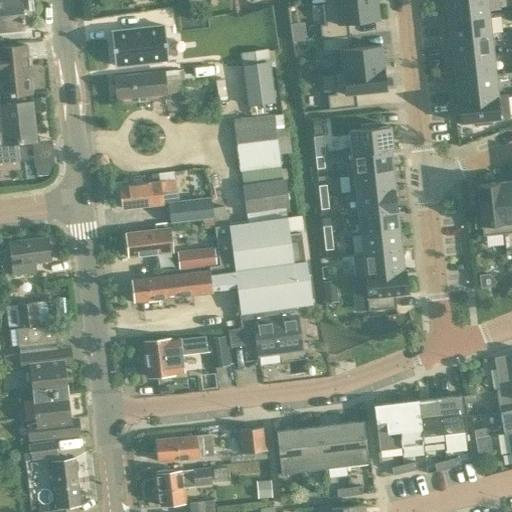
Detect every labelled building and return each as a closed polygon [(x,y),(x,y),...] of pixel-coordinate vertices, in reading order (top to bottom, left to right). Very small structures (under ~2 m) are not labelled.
[(22,23),(25,22),(24,17),(22,18),(20,0),(0,0),(0,31),(23,29),(22,23)] [(325,25),(320,25),(321,39),(349,36),(348,24),(380,21),(377,0),(356,0),(325,2),(323,3),(325,25)] [(487,13),(485,0),(446,0),(448,17),(487,13)] [(490,34),(487,13),(448,17),(451,38),(490,34)] [(107,31),(111,64),(164,58),(160,26),(107,31)] [(492,55),(490,34),(451,38),(453,59),(492,55)] [(349,36),(321,39),(323,53),(339,51),(341,71),(385,67),(383,46),(351,50),(349,36)] [(0,97),(31,94),(26,46),(0,48),(0,97)] [(494,76),(492,55),(453,59),(455,80),(494,76)] [(242,66),(248,106),(276,102),(270,62),(242,66)] [(335,94),(327,95),(329,109),(329,110),(357,107),(357,106),(355,94),(387,91),(385,67),(341,71),(332,72),(335,94)] [(118,99),(167,93),(164,71),(116,77),(118,99)] [(496,97),(494,76),(455,80),(457,101),(496,97)] [(496,97),(457,101),(460,122),(475,120),(476,126),(492,124),(491,118),(499,118),(509,117),(507,95),(496,97)] [(15,145),(36,142),(32,103),(0,106),(0,130),(1,131),(3,146),(0,146),(0,162),(17,161),(15,145)] [(275,116),(236,121),(242,168),(281,163),(275,116)] [(392,147),(390,127),(348,131),(351,152),(390,148),(392,147)] [(315,157),(325,156),(323,136),(313,137),(315,157)] [(392,168),(390,148),(351,152),(346,153),(348,173),(392,168)] [(325,156),(315,157),(316,169),(324,168),(323,156),(325,156)] [(395,189),(392,168),(348,173),(350,194),(346,194),(346,195),(395,189)] [(247,211),(288,206),(285,179),(243,184),(247,211)] [(124,207),(164,203),(162,192),(176,191),(175,180),(161,181),(121,186),(124,207)] [(511,180),(498,181),(503,233),(511,231),(511,180)] [(503,233),(498,181),(478,183),(483,235),(503,233)] [(319,197),(327,196),(326,185),(318,186),(319,197)] [(397,210),(395,189),(346,195),(348,215),(358,214),(397,210)] [(327,196),(319,197),(320,209),(328,209),(327,196)] [(211,197),(166,202),(168,222),(213,217),(211,197)] [(225,205),(212,207),(215,227),(214,227),(216,247),(301,236),(301,232),(290,233),(288,216),(286,216),(247,222),(228,224),(225,205)] [(399,231),(397,210),(358,214),(360,235),(399,231)] [(324,238),(331,237),(330,226),(322,227),(324,238)] [(130,256),(159,253),(173,252),(170,227),(156,229),(127,232),(130,256)] [(401,252),(399,231),(360,235),(362,254),(353,257),(401,252)] [(210,270),(212,292),(236,288),(239,305),(234,305),(235,314),(264,310),(301,305),(312,304),(307,260),(304,261),(301,236),(216,247),(177,252),(179,269),(210,266),(210,270)] [(331,237),(324,238),(325,250),(333,250),(331,237)] [(31,264),(49,261),(46,239),(9,244),(13,275),(32,272),(31,264)] [(500,251),(488,252),(488,260),(500,259),(500,251)] [(403,271),(401,252),(353,257),(355,277),(364,276),(364,277),(406,272),(406,271),(403,271)] [(322,279),(330,278),(329,266),(321,267),(322,279)] [(135,302),(212,292),(210,270),(132,280),(135,302)] [(408,293),(406,272),(364,277),(368,310),(396,307),(395,295),(408,293)] [(22,350),(41,348),(35,303),(17,305),(22,350)] [(265,319),(264,310),(235,314),(239,314),(243,340),(256,338),(258,355),(302,349),(298,314),(265,319)] [(227,335),(209,337),(213,367),(231,364),(227,335)] [(151,377),(174,375),(171,339),(147,341),(151,377)] [(28,369),(31,396),(69,391),(65,358),(52,360),(51,349),(17,353),(20,370),(28,369)] [(497,389),(497,390),(511,387),(511,353),(494,357),(499,389),(497,389)] [(511,387),(497,390),(500,411),(511,409),(511,387)] [(73,424),(69,391),(31,396),(34,423),(26,424),(28,440),(62,436),(61,425),(73,424)] [(465,403),(477,402),(476,394),(463,396),(465,403)] [(462,395),(439,397),(444,443),(466,441),(462,396),(462,395)] [(439,397),(418,400),(423,445),(444,443),(439,397)] [(418,400),(396,402),(401,448),(423,445),(418,400)] [(401,448),(396,402),(374,405),(374,406),(379,451),(401,448)] [(511,409),(500,411),(504,433),(511,431),(511,409)] [(364,421),(342,423),(346,467),(368,465),(364,422),(364,421)] [(342,423),(320,426),(325,469),(346,467),(342,423)] [(320,426),(298,428),(303,472),(325,469),(320,426)] [(264,428),(240,430),(242,454),(266,452),(264,428)] [(303,472),(298,428),(276,431),(276,432),(281,474),(303,472)] [(473,430),(475,438),(487,436),(486,428),(473,430)] [(159,462),(200,458),(214,457),(212,434),(157,439),(159,462)] [(32,458),(56,454),(55,440),(30,444),(32,458)] [(446,460),(448,468),(460,465),(458,457),(446,460)] [(57,507),(80,504),(73,458),(50,461),(57,507)] [(434,464),(436,471),(448,468),(446,460),(434,464)] [(403,465),(405,472),(417,469),(415,462),(403,465)] [(391,468),(393,475),(405,472),(403,465),(391,468)] [(182,487),(213,483),(211,468),(158,474),(161,505),(184,502),(182,487)] [(256,482),(257,498),(271,497),(270,481),(256,482)] [(306,493),(307,501),(319,499),(318,492),(306,493)] [(307,501),(306,493),(293,494),(294,502),(307,501)] [(213,499),(188,502),(188,511),(212,511),(214,511),(213,499)]
